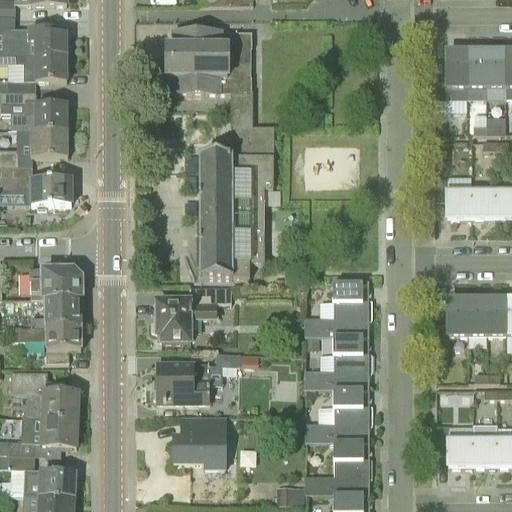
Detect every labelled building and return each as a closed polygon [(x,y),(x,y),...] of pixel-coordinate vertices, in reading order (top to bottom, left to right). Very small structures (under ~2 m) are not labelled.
[(15,11),(28,11),(66,11),(65,0),(0,0),(0,23),(15,23),(15,11)] [(197,0),(197,12),(252,11),(252,0),(197,0)] [(0,35),(15,35),(15,23),(0,23),(0,35)] [(13,61),(66,60),(66,40),(55,40),(55,35),(27,35),(27,47),(13,47),(13,61)] [(230,101),(251,101),(251,39),(174,39),(174,54),(167,54),(167,94),(174,94),(174,101),(230,101)] [(466,94),(467,94),(466,57),(446,57),(446,82),(434,82),(434,106),(466,106),(466,94)] [(467,94),(486,94),(486,57),(466,57),(467,94)] [(486,94),(505,94),(505,57),(486,57),(486,94)] [(23,87),(33,87),(66,87),(66,60),(13,61),(6,61),(6,71),(11,71),(11,72),(23,71),(23,87)] [(263,269),(263,265),(263,210),(263,196),(272,196),(272,134),(251,134),(251,101),(230,101),(230,164),(198,164),(199,285),(249,285),(249,269),(263,269)] [(15,137),(66,137),(66,110),(35,110),(35,107),(24,107),(24,120),(15,120),(15,137)] [(473,141),(486,141),(486,132),(473,132),(473,141)] [(486,141),(499,141),(499,132),(486,132),(486,141)] [(15,137),(10,137),(10,156),(0,155),(0,174),(31,175),(31,164),(66,164),(66,137),(15,137)] [(482,157),(495,157),(495,148),(482,148),(482,157)] [(495,157),(508,157),(508,148),(495,148),(495,157)] [(0,198),(30,198),(30,213),(54,212),(54,211),(70,211),(70,184),(31,184),(31,175),(0,174),(0,198)] [(472,194),(473,180),(449,179),(449,193),(472,194)] [(447,225),(472,225),(471,196),(447,196),(447,184),(434,184),(435,208),(446,208),(447,225)] [(496,225),(511,225),(511,195),(495,196),(496,225)] [(472,225),(496,225),(495,196),(471,196),(472,225)] [(75,215),(80,221),(87,215),(82,209),(75,215)] [(41,306),(79,306),(82,306),(81,284),(72,275),(30,276),(30,301),(28,301),(29,306),(41,306)] [(285,292),(297,292),(296,282),(285,282),(285,292)] [(332,343),(368,343),(368,326),(371,326),(371,307),(368,307),(368,287),(367,287),(367,289),(332,289),(332,323),(304,324),(304,343),(332,343)] [(161,349),(192,349),(192,339),(199,339),(199,326),(218,326),(218,323),(216,323),(216,310),(231,310),(231,293),(188,294),(189,305),(156,306),(157,342),(161,342),(161,349)] [(447,342),(467,342),(467,305),(447,305),(447,330),(435,330),(435,367),(447,367),(447,354),(448,354),(447,342)] [(467,342),(486,342),(487,305),(467,305),(467,342)] [(486,342),(506,342),(506,305),(487,305),(486,342)] [(30,334),(80,333),(79,306),(41,306),(41,324),(30,324),(30,334)] [(45,348),(46,369),(69,369),(68,357),(80,357),(80,333),(30,334),(10,334),(10,348),(45,348)] [(304,396),(333,396),(368,395),(368,379),(371,379),(371,360),(368,359),(368,343),(332,343),(332,377),(304,377),(304,396)] [(240,373),(249,373),(252,374),(252,360),(246,360),(241,360),(240,373)] [(157,410),(210,410),(210,392),(209,372),(209,370),(195,370),(157,370),(157,410)] [(474,389),(487,389),(487,380),(474,380),(474,389)] [(487,389),(499,389),(499,380),(487,380),(487,389)] [(26,425),(30,425),(77,427),(78,400),(63,399),(64,387),(12,387),(12,400),(27,401),(26,425)] [(333,448),(369,448),(368,432),(371,432),(371,412),(368,412),(368,395),(333,396),(333,430),(304,430),(305,449),(333,448)] [(498,405),(511,404),(511,395),(498,396),(498,405)] [(483,405),(498,405),(498,396),(484,396),(483,405)] [(173,470),(205,470),(206,444),(214,444),(215,423),(181,423),(181,444),(173,444),(173,470)] [(35,452),(62,453),(75,454),(77,427),(30,425),(30,440),(25,440),(24,449),(0,447),(0,461),(9,462),(34,463),(35,452)] [(447,473),(473,473),(472,444),(448,444),(448,432),(435,432),(435,461),(447,461),(447,473)] [(497,473),(511,472),(511,443),(497,444),(497,473)] [(473,473),(497,473),(497,444),(472,444),(473,473)] [(305,501),(333,501),(369,501),(369,484),(371,484),(371,465),(369,465),(369,448),(333,448),(333,483),(305,483),(305,501)] [(22,502),(73,505),(74,478),(34,477),(34,463),(9,462),(9,475),(24,475),(22,502)] [(368,511),(369,501),(333,501),(332,511),(368,511)] [(72,511),(73,505),(22,502),(22,511),(72,511)]
